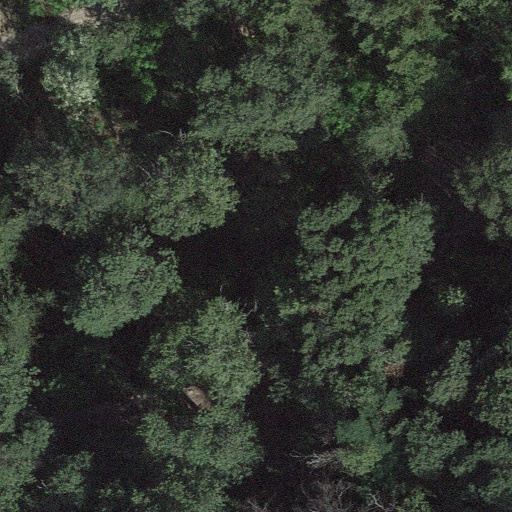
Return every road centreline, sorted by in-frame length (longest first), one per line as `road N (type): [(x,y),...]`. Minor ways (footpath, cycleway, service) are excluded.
road 1 (track): [(0,436),(179,387),(334,325),(489,193),(511,128)]
road 2 (track): [(115,0),(0,39)]
